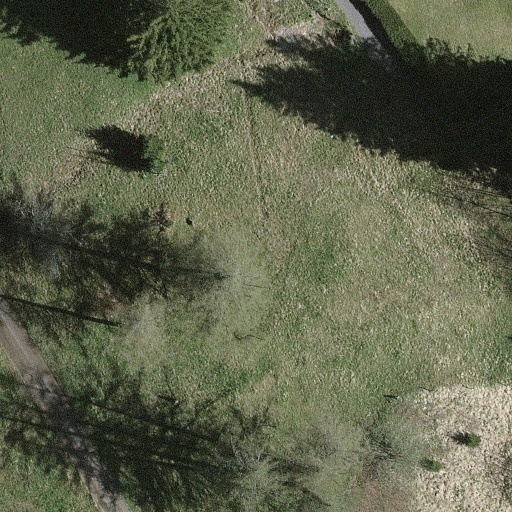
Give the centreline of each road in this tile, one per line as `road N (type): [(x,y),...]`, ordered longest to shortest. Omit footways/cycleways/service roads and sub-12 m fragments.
road 1 (track): [(0,310),(117,511)]
road 2 (track): [(341,0),(454,133)]
